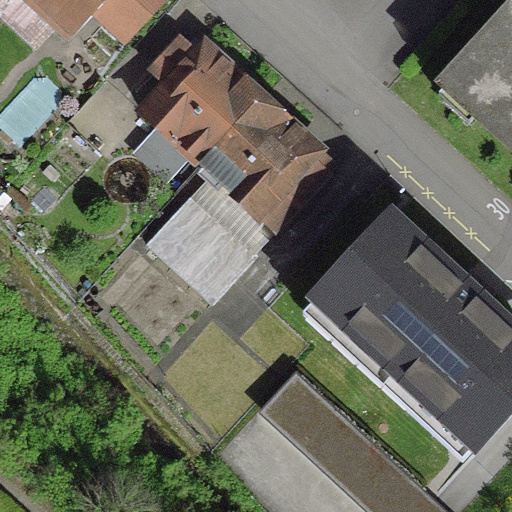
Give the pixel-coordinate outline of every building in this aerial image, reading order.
[(103,0),(22,0),(66,40),(103,0)] [(511,10),(440,89),(511,153),(511,10)] [(137,113),(197,168),(258,101),(198,47),(189,56),(174,42),(145,73),(160,88),(137,113)] [(317,154),(258,101),(197,168),(271,236),(324,178),(317,172),(313,176),(304,168),(317,154)] [(222,233),(189,203),(146,249),(206,305),(246,263),(222,233)] [(511,407),(511,343),(475,310),(480,304),(458,283),(452,288),(383,225),(313,301),(473,449),(511,407)] [(446,511),(297,376),(262,415),(369,511),(446,511)]
